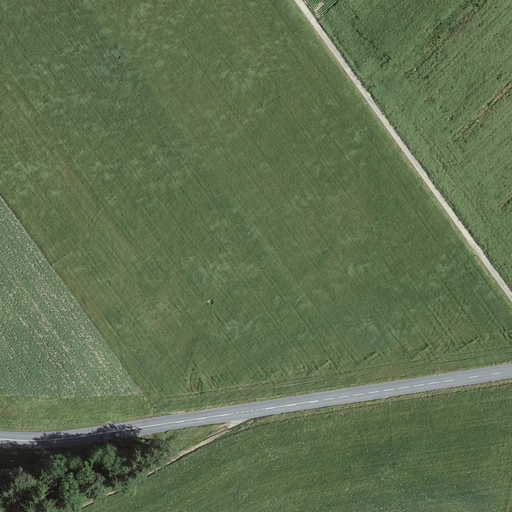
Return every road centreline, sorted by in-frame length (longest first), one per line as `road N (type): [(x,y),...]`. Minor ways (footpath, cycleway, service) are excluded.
road 1 (tertiary): [(0,439),(47,440),(511,370)]
road 2 (track): [(298,0),(511,298)]
